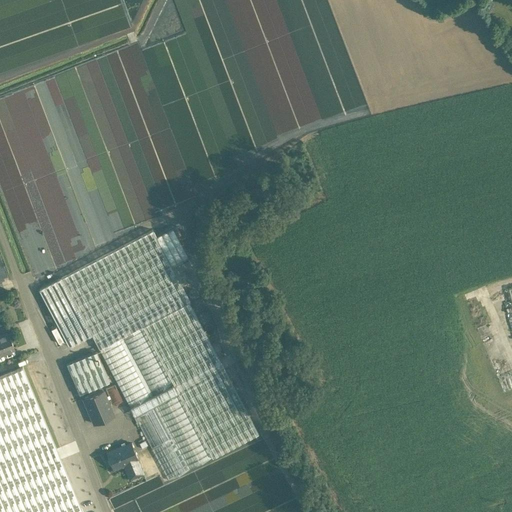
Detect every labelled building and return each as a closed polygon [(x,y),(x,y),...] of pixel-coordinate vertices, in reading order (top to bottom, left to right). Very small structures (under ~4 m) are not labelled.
[(280,0),(282,63),(294,62),(294,57),(326,121),(373,97),(323,0),(280,0)] [(165,40),(171,60),(176,59),(174,52),(179,50),(180,53),(184,51),(182,47),(190,44),(186,33),(165,40)] [(211,243),(210,218),(196,218),(197,243),(211,243)] [(152,229),(39,289),(69,346),(91,334),(99,349),(119,338),(120,340),(143,328),(142,326),(166,313),(168,312),(188,301),(190,301),(171,265),(188,256),(173,227),(156,236),(152,229)] [(194,289),(192,289),(191,289),(190,290),(190,291),(189,292),(189,293),(189,294),(190,296),(191,297),(192,297),(193,298),(194,298),(195,297),(197,296),(197,295),(198,294),(198,293),(198,292),(198,291),(197,291),(197,290),(196,289),(195,289),(194,289)] [(200,299),(198,299),(197,299),(195,300),(194,300),(194,301),(193,302),(193,303),(193,304),(193,305),(193,306),(194,307),(194,308),(195,309),(197,310),(199,310),(201,309),(202,309),(202,308),(203,307),(204,306),(204,305),(204,304),(204,303),(203,302),(203,301),(202,300),(201,299),(200,299)] [(221,363),(188,301),(168,312),(201,373),(221,363)] [(206,312),(204,311),(203,312),(202,312),(201,313),(200,314),(199,315),(199,316),(199,317),(199,318),(199,319),(200,320),(201,321),(202,322),(204,322),(205,322),(206,322),(207,322),(208,321),(209,320),(210,318),(210,317),(210,316),(209,315),(209,314),(208,313),(207,312),(206,312)] [(197,371),(166,313),(142,326),(143,328),(173,384),(197,371)] [(173,384),(143,328),(120,340),(150,396),(173,384)] [(8,332),(0,335),(0,354),(14,349),(8,332)] [(120,340),(119,338),(99,349),(130,406),(150,396),(120,340)] [(96,351),(66,364),(79,394),(109,381),(96,351)] [(55,448),(21,366),(0,374),(0,383),(31,458),(55,448)] [(223,368),(203,378),(238,443),(258,432),(223,368)] [(150,396),(130,406),(135,416),(178,393),(182,391),(202,380),(197,371),(173,384),(150,396)] [(236,444),(202,380),(182,391),(215,455),(236,444)] [(0,383),(0,470),(31,458),(0,383)] [(103,390),(84,398),(94,423),(113,415),(103,390)] [(178,393),(135,416),(168,480),(212,456),(178,393)] [(130,442),(106,452),(113,469),(126,463),(132,477),(143,472),(137,458),(138,458),(130,442)] [(0,470),(0,483),(14,478),(35,469),(60,459),(55,448),(31,458),(0,470)] [(81,511),(60,459),(35,469),(53,511),(81,511)] [(53,511),(35,469),(14,478),(27,511),(53,511)] [(27,511),(14,478),(0,483),(0,511),(27,511)]
